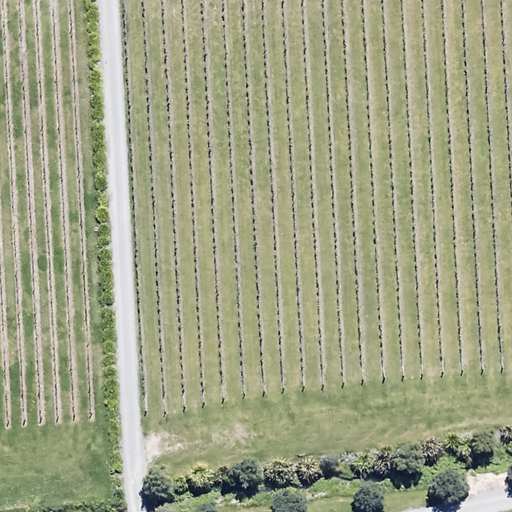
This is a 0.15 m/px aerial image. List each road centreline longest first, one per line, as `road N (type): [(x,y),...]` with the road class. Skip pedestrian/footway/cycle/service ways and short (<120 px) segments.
road 1 (track): [(69,0),(95,511)]
road 2 (track): [(318,511),(511,471)]
